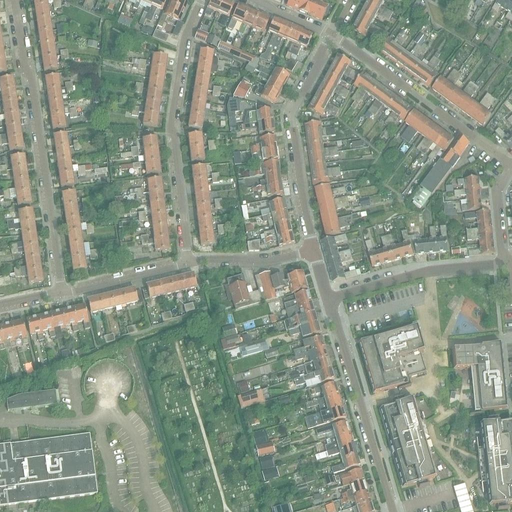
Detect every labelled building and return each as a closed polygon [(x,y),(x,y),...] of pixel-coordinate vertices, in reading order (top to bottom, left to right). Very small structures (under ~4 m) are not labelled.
[(139,4),(138,6),(145,9),(146,6),(149,8),(151,6),(153,0),(140,0),(140,1),(139,4)] [(165,0),(153,0),(151,6),(156,8),(161,10),(165,0)] [(166,17),(171,18),(179,22),(187,2),(181,0),(170,0),(165,13),(162,12),(156,26),(161,28),(166,17)] [(212,10),(217,13),(223,0),(210,0),(205,15),(209,17),(212,10)] [(227,0),(223,0),(217,13),(223,15),(219,25),(224,27),(225,24),(234,3),(227,0)] [(288,0),(286,6),(298,11),(302,0),(288,0)] [(302,0),(298,11),(309,16),(315,2),(316,0),(302,0)] [(381,0),(368,0),(367,4),(383,13),(385,9),(382,7),(384,2),(381,0)] [(500,7),(504,10),(510,0),(497,0),(492,10),(496,13),(500,7)] [(321,4),(315,2),(309,16),(321,21),(327,7),(321,4)] [(423,6),(417,2),(412,10),(417,14),(423,6)] [(236,21),(242,24),(248,9),(238,4),(232,19),(228,28),(232,30),(236,21)] [(367,4),(362,13),(375,19),(377,14),(381,16),(383,13),(367,4)] [(34,8),(36,21),(49,19),(47,6),(34,8)] [(147,15),(145,19),(150,22),(156,8),(151,6),(149,8),(147,15)] [(253,28),(259,13),(248,9),(242,24),(239,33),(242,35),(247,26),(253,28)] [(264,33),(270,18),(259,13),(253,28),(249,38),(253,39),(257,30),(264,33)] [(362,13),(357,21),(374,30),(375,27),(372,25),(375,19),(362,13)] [(267,48),(271,50),(273,47),(283,22),(274,18),(268,32),(273,34),(272,38),(271,38),(267,48)] [(36,21),(38,33),(51,31),(49,19),(36,21)] [(371,34),(374,30),(357,21),(352,31),(365,37),(368,32),(371,34)] [(282,38),(287,40),(293,26),(283,22),(273,47),(278,49),(280,42),(282,38)] [(502,23),(501,33),(509,34),(510,24),(502,23)] [(287,53),(292,55),(302,30),(293,26),(287,40),(292,42),(290,47),(287,53)] [(312,34),(302,30),(292,55),(296,57),(299,50),(301,46),(306,48),(312,34)] [(379,38),(381,34),(374,30),(371,34),(379,38)] [(38,33),(40,46),(53,44),(51,31),(38,33)] [(155,31),(152,38),(165,44),(169,36),(155,31)] [(194,38),(204,43),(207,35),(198,31),(194,38)] [(399,42),(404,36),(401,33),(396,40),(399,42)] [(204,43),(217,48),(219,42),(220,40),(207,35),(204,43)] [(420,36),(414,43),(417,45),(420,47),(425,40),(420,36)] [(380,51),(388,57),(399,42),(396,40),(393,43),(388,40),(380,51)] [(219,42),(217,48),(229,53),(232,48),(219,42)] [(388,57),(397,63),(405,52),(400,48),(403,45),(399,42),(388,57)] [(474,49),(465,43),(463,47),(472,53),(474,49)] [(40,46),(42,59),(55,57),(53,44),(40,46)] [(416,54),(421,48),(420,47),(417,45),(412,52),(416,54)] [(232,48),(229,53),(240,58),(242,52),(232,48)] [(421,48),(416,54),(419,57),(421,54),(423,56),(426,52),(421,48)] [(200,50),(198,64),(211,66),(224,67),(224,63),(217,62),(218,59),(212,59),(213,52),(200,50)] [(240,58),(249,62),(252,63),(254,57),(242,52),(240,58)] [(397,63),(405,69),(416,54),(412,52),(410,55),(405,52),(397,63)] [(405,69),(413,75),(421,64),(417,60),(419,57),(416,54),(405,69)] [(146,67),(151,67),(165,69),(167,57),(153,55),(152,62),(147,62),(146,67)] [(339,56),(334,65),(357,78),(360,75),(348,68),(351,63),(339,56)] [(57,70),(55,57),(42,59),(44,72),(57,70)] [(260,60),(254,57),(252,63),(249,62),(246,66),(255,70),(260,60)] [(432,66),(437,60),(434,57),(429,64),(432,66)] [(298,63),(290,59),(286,70),(292,73),(298,63)] [(437,60),(432,66),(435,69),(436,69),(440,63),(437,60)] [(198,64),(196,76),(209,78),(210,72),(217,73),(217,71),(223,71),(224,67),(211,66),(198,64)] [(413,75),(421,81),(432,66),(429,64),(426,67),(421,64),(413,75)] [(334,65),(329,74),(341,81),(344,76),(355,82),(357,78),(334,65)] [(255,70),(246,66),(244,71),(252,75),(255,70)] [(435,69),(432,66),(421,81),(430,88),(438,76),(433,72),(435,69)] [(151,67),(150,79),(163,81),(165,69),(151,67)] [(263,68),(260,73),(284,86),(289,76),(276,69),(273,74),(269,72),(263,68)] [(268,82),(266,88),(279,95),(284,86),(260,73),(258,77),(264,81),(264,80),(268,82)] [(329,74),(324,83),(347,96),(349,92),(338,86),(341,81),(329,74)] [(352,100),(356,103),(372,80),(363,74),(355,85),(360,89),(352,100)] [(433,90),(441,96),(455,78),(451,75),(446,82),(441,78),(433,90)] [(45,78),(47,91),(60,89),(58,76),(45,78)] [(196,76),(194,89),(207,91),(209,78),(196,76)] [(243,77),(240,83),(245,86),(249,80),(243,77)] [(441,96),(450,102),(458,90),(454,87),(458,81),(455,78),(441,96)] [(150,79),(148,90),(162,92),(163,81),(150,79)] [(366,94),(372,98),(380,86),(372,80),(356,103),(358,105),(366,94)] [(274,104),(279,95),(266,88),(262,85),(255,82),(253,86),(259,90),(259,89),(263,92),(260,97),(274,104)] [(240,83),(239,83),(232,96),(244,99),(249,88),(245,86),(240,83)] [(324,83),(319,92),(331,98),(334,93),(345,99),(347,96),(324,83)] [(368,112),(372,114),(388,92),(380,86),(372,98),(376,101),(368,112)] [(450,102),(458,108),(471,90),(467,87),(463,94),(458,90),(450,102)] [(47,91),(49,104),(62,102),(61,97),(66,97),(66,93),(65,88),(60,89),(47,91)] [(194,89),(192,102),(205,104),(207,91),(194,89)] [(148,90),(146,102),(160,104),(162,92),(148,90)] [(458,108),(466,114),(475,103),(470,99),(475,93),(471,90),(458,108)] [(319,92),(314,101),(338,113),(339,110),(328,104),(331,98),(319,92)] [(383,106),(388,110),(396,98),(388,92),(372,114),(375,117),(383,106)] [(239,100),(229,98),(226,103),(230,127),(236,126),(234,113),(240,112),(239,100)] [(385,124),(388,126),(404,104),(396,98),(388,110),(393,113),(385,124)] [(466,114),(474,120),(487,102),(484,100),(479,106),(475,103),(466,114)] [(335,117),(338,113),(314,101),(309,110),(321,116),(324,111),(335,117)] [(51,117),(64,115),(69,114),(68,110),(68,107),(63,108),(62,102),(49,104),(51,117)] [(139,112),(145,114),(158,116),(160,104),(146,102),(145,109),(139,108),(139,112)] [(215,119),(216,114),(210,113),(210,111),(204,110),(205,104),(192,102),(190,115),(203,117),(215,119)] [(491,105),(488,102),(487,102),(474,120),(483,127),(491,115),(487,112),(491,105)] [(413,110),(404,104),(388,126),(392,129),(400,118),(405,122),(413,110)] [(248,125),(257,123),(273,121),(272,110),(251,112),(252,120),(247,121),(248,125)] [(401,138),(405,141),(423,117),(415,111),(406,124),(410,127),(401,138)] [(70,119),(69,114),(64,115),(51,117),(53,130),(66,128),(65,122),(70,121),(70,119)] [(156,128),(158,116),(145,114),(143,126),(156,128)] [(203,117),(190,115),(188,128),(201,130),(203,117)] [(417,132),(421,135),(430,123),(423,117),(405,141),(409,144),(417,132)] [(275,133),(273,121),(257,123),(248,125),(244,125),(244,131),(258,130),(259,135),(275,133)] [(306,125),(308,136),(335,132),(334,128),(321,130),(320,123),(306,125)] [(417,150),(421,153),(438,129),(430,123),(421,135),(425,138),(417,150)] [(511,150),(511,134),(508,137),(499,128),(495,133),(511,150)] [(433,144),(437,147),(446,135),(438,129),(421,153),(425,155),(433,144)] [(308,136),(309,146),(323,144),(323,138),(335,136),(335,132),(308,136)] [(66,134),(53,136),(55,149),(68,148),(67,141),(66,134)] [(188,136),(190,149),(202,148),(201,134),(188,136)] [(441,150),(445,153),(448,149),(454,140),(446,135),(437,147),(429,159),(432,161),(441,150)] [(260,145),(256,146),(256,147),(257,151),(261,150),(277,149),(275,137),(260,139),(260,145)] [(450,150),(448,149),(445,153),(440,160),(441,160),(421,187),(424,190),(432,196),(452,168),(458,160),(459,158),(469,144),(460,137),(450,150)] [(143,140),(144,152),(158,150),(156,138),(143,140)] [(309,146),(310,156),(338,152),(337,148),(324,150),(323,144),(309,146)] [(55,149),(57,162),(70,160),(68,148),(55,149)] [(204,161),(202,148),(190,149),(191,162),(204,161)] [(257,151),(251,152),(253,163),(278,160),(277,149),(261,151),(257,151)] [(29,200),(24,150),(10,151),(14,201),(29,200)] [(144,152),(145,163),(159,162),(158,150),(144,152)] [(310,156),(312,166),(326,164),(325,158),(338,156),(338,152),(310,156)] [(57,162),(59,175),(72,173),(70,160),(57,162)] [(160,174),(159,162),(145,163),(147,175),(160,174)] [(260,176),(264,176),(280,174),(278,162),(263,164),(263,170),(259,170),(260,176)] [(312,166),(313,176),(340,172),(340,168),(327,170),(326,164),(312,166)] [(192,168),(193,182),(206,180),(205,167),(192,168)] [(341,176),(340,172),(313,176),(315,186),(329,184),(328,178),(341,176)] [(74,187),(72,173),(59,175),(61,188),(74,187)] [(261,188),(266,187),(282,185),(280,174),(264,176),(265,181),(260,181),(261,188)] [(147,181),(149,193),(162,192),(161,179),(147,181)] [(463,186),(463,191),(480,189),(479,179),(457,180),(458,186),(463,186)] [(193,182),(195,195),(208,193),(206,180),(193,182)] [(238,182),(239,191),(246,190),(245,181),(238,182)] [(283,196),(282,185),(266,187),(261,188),(262,191),(262,194),(267,193),(267,198),(283,196)] [(318,200),(332,196),(346,193),(345,189),(331,192),(330,186),(315,190),(318,200)] [(467,196),(468,201),(481,200),(480,189),(463,191),(459,191),(454,192),(455,197),(467,196)] [(423,208),(432,196),(424,190),(415,202),(423,208)] [(62,194),(64,207),(77,206),(75,192),(62,194)] [(149,193),(150,205),(164,203),(162,192),(149,193)] [(195,195),(196,207),(209,206),(208,193),(195,195)] [(318,200),(320,209),(349,202),(347,198),(333,201),(332,196),(318,200)] [(368,198),(359,200),(361,206),(370,204),(368,198)] [(262,217),(271,215),(287,212),(284,200),(269,204),(270,208),(260,211),(262,217)] [(482,211),(481,200),(468,201),(461,202),(462,212),(469,212),(482,211)] [(320,209),(322,218),(337,215),(336,210),(350,207),(349,202),(320,209)] [(150,205),(151,216),(165,215),(164,203),(150,205)] [(30,204),(16,206),(27,278),(42,276),(30,204)] [(445,217),(457,216),(457,211),(454,211),(453,205),(447,205),(447,204),(444,204),(445,217)] [(64,207),(66,220),(78,218),(77,206),(64,207)] [(196,207),(198,220),(210,219),(209,206),(196,207)] [(289,223),(287,212),(271,215),(262,217),(263,223),(268,222),(269,227),(274,226),(289,223)] [(478,219),(478,224),(491,223),(490,212),(465,215),(465,220),(478,219)] [(151,216),(153,228),(166,226),(165,215),(151,216)] [(322,218),(324,228),(353,221),(352,221),(352,217),(338,220),(337,215),(322,218)] [(67,233),(80,231),(86,230),(85,226),(85,224),(79,225),(78,218),(66,220),(67,233)] [(198,220),(199,233),(212,231),(210,219),(198,220)] [(354,226),(353,221),(324,228),(326,238),(341,234),(340,229),(354,226)] [(264,234),(265,240),(276,237),(292,234),(289,223),(274,226),(275,231),(264,234)] [(466,231),(467,236),(492,233),(491,223),(478,224),(479,229),(466,231)] [(153,228),(154,240),(168,238),(166,226),(153,228)] [(441,233),(436,234),(438,253),(448,252),(446,227),(440,227),(441,233)] [(430,241),(426,241),(427,255),(438,253),(436,234),(435,228),(429,228),(430,241)] [(67,233),(69,246),(82,244),(80,231),(67,233)] [(213,245),(212,231),(199,233),(201,246),(213,245)] [(404,245),(400,246),(403,259),(414,256),(410,243),(408,237),(407,231),(401,233),(404,245)] [(480,240),(480,245),(493,243),(492,233),(467,236),(468,241),(480,240)] [(294,245),(292,234),(276,237),(265,240),(266,244),(277,241),(279,248),(294,245)] [(321,242),(324,252),(337,249),(336,244),(347,241),(346,235),(321,242)] [(414,236),(408,237),(410,243),(412,243),(415,242),(416,256),(427,255),(426,241),(420,242),(420,235),(414,236)] [(391,236),(386,237),(389,248),(393,262),(403,259),(400,246),(394,247),(391,236)] [(384,250),(379,252),(383,265),(393,262),(389,248),(386,237),(381,238),(384,250)] [(154,240),(148,240),(148,245),(154,244),(155,252),(169,250),(168,238),(154,240)] [(248,252),(259,252),(259,241),(247,243),(248,252)] [(372,267),(383,265),(379,252),(374,253),(371,241),(366,242),(372,267)] [(495,255),(493,243),(480,245),(481,251),(468,252),(469,257),(480,256),(495,255)] [(71,259),(84,257),(90,256),(89,252),(89,249),(83,250),(82,244),(69,246),(71,259)] [(324,252),(327,262),(352,256),(350,251),(338,254),(337,249),(324,252)] [(327,262),(330,273),(343,269),(341,264),(353,261),(352,256),(327,262)] [(86,270),(84,257),(71,259),(73,272),(86,270)] [(22,262),(10,264),(11,273),(23,272),(22,262)] [(344,274),(343,269),(330,273),(333,283),(357,276),(356,271),(344,274)] [(276,299),(275,296),(273,290),(285,287),(285,288),(289,287),(292,294),(307,290),(302,272),(287,277),(288,281),(283,282),(281,275),(271,278),(269,273),(255,277),(258,291),(260,298),(265,297),(266,301),(276,299)] [(193,274),(180,278),(183,291),(197,288),(193,274)] [(261,303),(260,298),(258,291),(246,295),(243,284),(244,283),(242,275),(226,280),(236,311),(261,303)] [(180,278),(167,281),(170,294),(183,291),(180,278)] [(158,297),(161,296),(170,294),(167,281),(154,284),(158,297)] [(144,301),(158,297),(154,284),(146,286),(147,289),(142,290),(144,301)] [(124,306),(138,302),(138,304),(143,304),(140,291),(135,292),(134,289),(121,292),(124,306)] [(113,308),(124,306),(121,292),(110,295),(113,308)] [(311,302),(309,296),(308,292),(294,296),(295,296),(296,300),(284,303),(286,310),(311,302)] [(110,295),(99,298),(102,311),(113,308),(110,295)] [(90,314),(102,311),(99,298),(87,300),(90,314)] [(288,320),(301,317),(314,313),(311,302),(286,310),(285,310),(288,320)] [(84,305),(73,308),(76,323),(83,322),(85,330),(90,329),(84,305)] [(73,308),(61,311),(65,326),(71,325),(73,333),(78,332),(76,323),(73,308)] [(61,311),(50,314),(53,329),(55,337),(62,335),(62,336),(67,334),(65,326),(61,311)] [(286,332),(299,329),(317,323),(314,313),(301,317),(288,320),(283,322),(286,332)] [(50,314),(38,317),(42,332),(48,330),(50,339),(55,337),(53,329),(50,314)] [(44,340),(42,332),(38,317),(26,320),(29,335),(37,333),(39,341),(44,340)] [(22,321),(10,324),(14,339),(20,337),(22,345),(28,344),(22,321)] [(320,334),(317,323),(299,329),(289,332),(291,337),(301,334),(302,339),(307,337),(320,334)] [(10,324),(0,326),(0,331),(3,342),(5,350),(5,351),(11,349),(11,348),(16,347),(14,339),(10,324)] [(236,333),(234,325),(222,328),(224,336),(236,333)] [(388,335),(359,343),(374,394),(410,384),(408,378),(426,373),(420,354),(423,353),(417,333),(419,333),(417,326),(410,328),(411,330),(404,332),(389,337),(388,335)] [(224,351),(235,347),(234,343),(238,342),(236,335),(220,340),(224,351)] [(293,352),(294,357),(325,349),(321,338),(308,342),(302,343),(304,349),(293,352)] [(261,344),(241,349),(243,357),(263,352),(261,344)] [(453,350),(454,370),(470,368),(474,412),(506,409),(500,344),(481,346),(481,347),(453,350)] [(276,349),(264,353),(266,359),(277,356),(276,349)] [(310,364),(314,363),(328,359),(325,349),(294,357),(295,361),(309,358),(310,364)] [(68,350),(61,352),(63,360),(70,358),(68,350)] [(307,377),(312,375),(331,370),(328,359),(314,363),(310,364),(304,366),(307,377)] [(233,378),(241,375),(238,367),(230,370),(233,378)] [(334,380),(331,370),(312,375),(307,377),(300,379),(294,380),(296,387),(305,384),(304,382),(318,378),(320,384),(334,380)] [(298,372),(290,375),(292,381),(294,380),(300,379),(298,372)] [(246,383),(238,385),(241,395),(249,392),(246,383)] [(322,393),(324,399),(339,395),(335,384),(314,390),(316,395),(322,393)] [(8,411),(57,405),(55,391),(19,396),(6,401),(8,411)] [(243,403),(257,399),(255,393),(241,397),(243,403)] [(326,409),(327,412),(342,408),(339,395),(324,399),(305,405),(307,409),(319,405),(320,411),(326,409)] [(289,396),(278,400),(280,406),(291,403),(289,396)] [(411,400),(380,409),(403,488),(434,479),(411,400)] [(346,419),(342,408),(327,412),(321,414),(323,419),(313,422),(315,428),(346,419)] [(297,412),(291,414),(293,422),(299,420),(297,412)] [(511,421),(481,425),(490,506),(511,503),(511,421)] [(332,426),(315,431),(317,437),(333,432),(335,438),(350,434),(347,423),(332,427),(332,426)] [(265,430),(252,434),(255,445),(268,441),(265,430)] [(0,506),(58,499),(97,494),(89,434),(0,445),(0,506)] [(326,452),(338,449),(353,444),(350,434),(335,438),(326,441),(327,445),(325,446),(326,452)] [(340,454),(342,460),(356,455),(353,444),(338,449),(326,452),(315,456),(316,460),(340,454)] [(264,445),(256,447),(258,457),(266,455),(264,445)] [(360,466),(356,455),(342,460),(343,465),(332,468),(334,474),(345,471),(360,466)] [(270,457),(259,460),(262,470),(272,468),(270,457)] [(269,469),(261,472),(264,481),(272,479),(269,469)] [(343,487),(349,485),(364,481),(361,470),(334,478),(336,483),(341,481),(343,487)] [(305,484),(317,481),(315,475),(303,478),(305,484)] [(333,483),(331,477),(324,479),(326,485),(333,483)] [(343,499),(352,496),(367,492),(364,481),(349,485),(351,490),(346,491),(347,493),(341,495),(343,499)] [(453,488),(459,511),(472,511),(464,484),(453,488)] [(354,501),(356,507),(370,502),(367,492),(352,496),(343,499),(339,500),(341,504),(350,501),(350,503),(354,501)] [(309,511),(316,511),(326,509),(323,502),(308,506),(309,511)] [(373,511),(370,502),(356,507),(352,508),(353,511),(373,511)]
